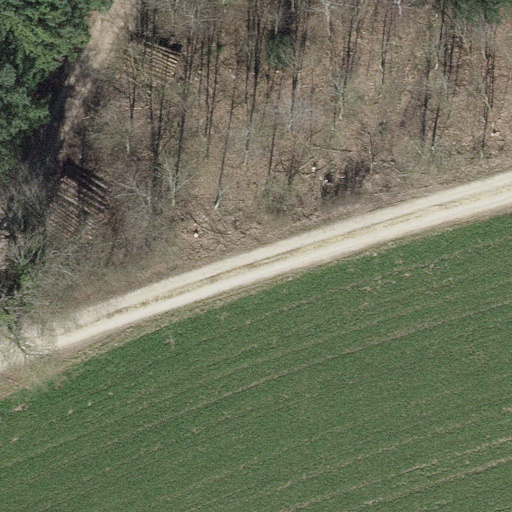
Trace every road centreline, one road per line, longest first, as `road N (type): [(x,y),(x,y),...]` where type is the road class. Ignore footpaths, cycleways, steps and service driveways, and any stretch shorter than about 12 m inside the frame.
road 1 (track): [(0,356),(260,261),(511,187)]
road 2 (track): [(111,0),(0,224)]
